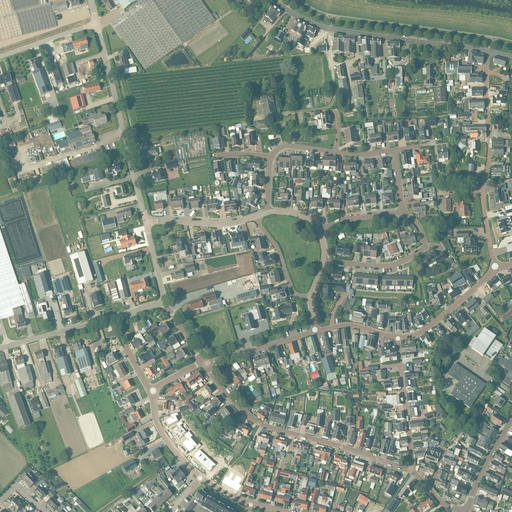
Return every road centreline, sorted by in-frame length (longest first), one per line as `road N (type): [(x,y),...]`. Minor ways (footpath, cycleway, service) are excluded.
road 1 (residential): [(411,471),(258,423),(203,363)]
road 2 (residential): [(487,51),(329,29),(272,0)]
road 3 (residential): [(494,270),(483,202),(487,51)]
road 4 (unclassified): [(146,221),(95,23)]
road 5 (unclassified): [(0,347),(161,302)]
road 6 (unknown): [(329,29),(332,104),(250,120)]
road 7 (residential): [(402,212),(421,230),(423,249),(381,266),(322,261)]
road 8 (residential): [(411,471),(397,338)]
road 9 (residential): [(494,270),(429,327),(397,338)]
